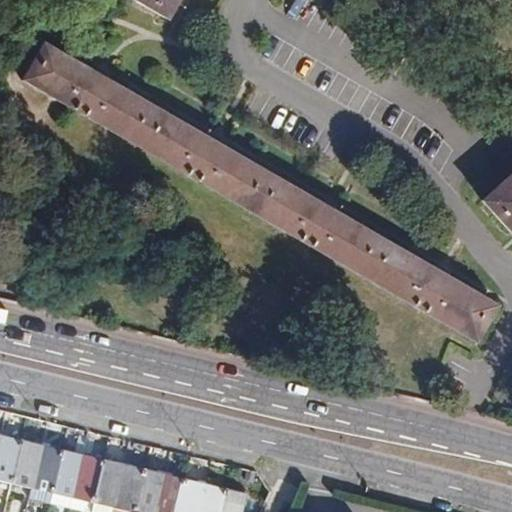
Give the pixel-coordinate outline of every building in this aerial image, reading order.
[(132,0),(164,18),(174,0),(132,0)] [(473,342),(494,305),(443,275),(445,271),(440,268),(433,264),(431,268),(329,210),(331,205),(326,202),(319,199),(317,202),(217,145),(219,141),(212,137),(206,134),(204,137),(104,80),(106,76),(101,73),(94,69),(92,73),(39,43),(18,80),(473,342)] [(511,171),(479,201),(508,233),(511,228),(511,171)] [(2,438),(0,446),(0,481),(12,485),(23,443),(2,438)] [(23,443),(12,485),(32,490),(42,448),(23,443)] [(42,448),(32,490),(52,495),(62,453),(42,448)] [(62,453),(52,495),(73,500),(83,458),(62,453)] [(83,458),(73,500),(92,504),(102,463),(83,458)] [(102,463),(92,504),(97,505),(94,511),(112,511),(123,468),(102,463)] [(123,468),(112,511),(132,511),(142,472),(123,468)] [(153,511),(162,477),(142,472),(132,511),(153,511)] [(175,511),(182,482),(162,477),(153,511),(175,511)] [(182,482),(175,511),(197,511),(203,487),(182,482)] [(197,511),(218,511),(224,492),(203,487),(197,511)] [(52,495),(32,490),(30,499),(50,504),(52,495)] [(224,492),(218,511),(240,511),(244,497),(224,492)] [(73,500),(52,495),(50,504),(71,509),(73,500)] [(90,511),(92,504),(73,500),(71,509),(80,511),(90,511)]
